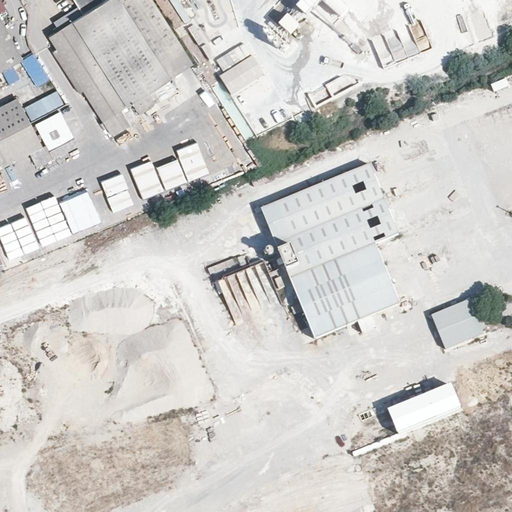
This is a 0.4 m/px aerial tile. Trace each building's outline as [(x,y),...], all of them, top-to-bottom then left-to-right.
[(74,0),(83,13),(47,35),(110,134),(128,123),(119,110),(130,103),(137,113),(159,99),(152,88),(191,63),(151,0),(103,0),(103,1),(101,0),(74,0)] [(169,0),(183,23),(192,18),(180,0),(169,0)] [(207,0),(188,0),(198,25),(215,18),(207,0)] [(304,0),(298,6),(307,14),(320,0),(304,0)] [(57,5),(50,8),(56,23),(64,20),(57,5)] [(0,69),(13,62),(21,58),(0,16),(0,69)] [(287,16),(278,26),(290,37),(299,27),(287,16)] [(310,35),(318,38),(324,24),(315,21),(310,35)] [(238,62),(251,54),(245,44),(216,61),(223,71),(238,62)] [(253,55),(220,75),(232,94),(263,73),(253,55)] [(203,72),(196,61),(191,65),(197,75),(203,72)] [(13,62),(0,69),(0,77),(16,69),(13,62)] [(0,137),(29,122),(15,98),(0,105),(0,137)] [(0,167),(42,146),(29,122),(0,137),(0,167)] [(263,208),(302,304),(305,311),(316,338),(400,303),(376,243),(399,234),(371,164),(263,208)] [(261,227),(266,226),(262,212),(257,214),(261,227)] [(256,257),(248,261),(251,269),(259,266),(256,257)] [(282,278),(276,280),(280,289),(285,287),(282,278)] [(471,300),(431,315),(444,350),(484,335),(471,300)] [(305,311),(302,304),(292,308),(296,315),(305,311)] [(464,380),(468,391),(511,373),(511,353),(473,369),(475,376),(464,380)] [(0,454),(29,442),(0,373),(0,454)] [(397,435),(448,417),(445,409),(456,406),(449,388),(388,411),(397,435)]
